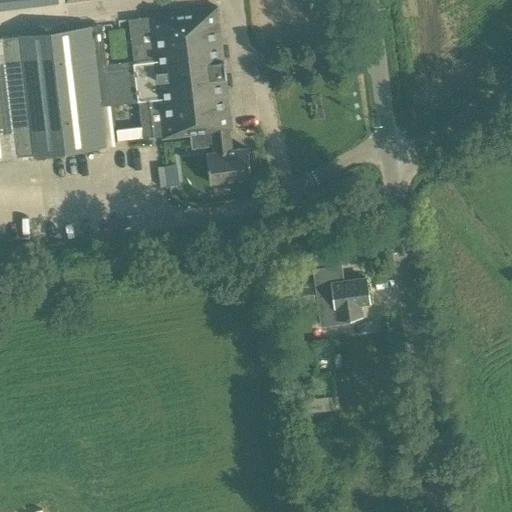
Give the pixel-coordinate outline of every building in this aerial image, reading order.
[(56,0),(0,0),(0,8),(57,1),(56,0)] [(0,36),(0,159),(14,158),(14,156),(32,154),(33,155),(104,147),(99,107),(137,102),(141,137),(161,134),(161,137),(189,133),(191,148),(212,145),(213,151),(204,152),(208,182),(250,177),(246,147),(230,149),(227,128),(230,128),(215,6),(147,14),(147,16),(127,19),(132,61),(105,64),(101,25),(91,26),(91,25),(18,34),(19,35),(0,38),(0,36)] [(334,260),(335,263),(342,262),(340,248),(313,251),(314,263),(334,260)] [(314,263),(307,264),(309,284),(314,283),(316,299),(318,299),(319,308),(335,305),(336,318),(360,314),(359,303),(367,302),(364,277),(337,280),(335,263),(334,260),(314,263)] [(332,395),(303,396),(304,410),(332,409),(332,395)]
